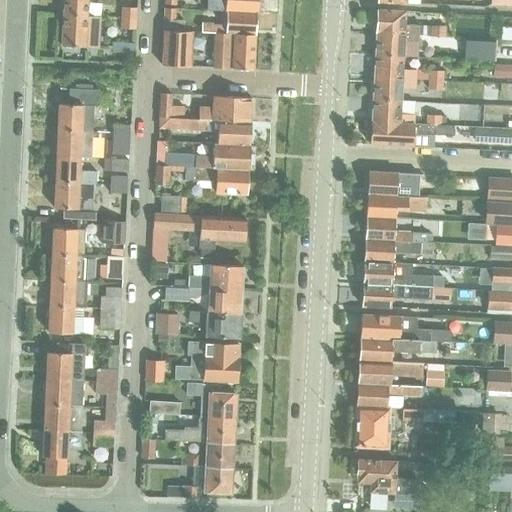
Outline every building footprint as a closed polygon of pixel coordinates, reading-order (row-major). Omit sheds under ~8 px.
[(63,0),(63,15),(86,17),(86,0),(63,0)] [(205,0),(205,10),(226,11),(256,13),(256,0),(205,0)] [(122,7),(121,18),(135,19),(136,8),(122,7)] [(165,8),(163,30),(173,30),(174,8),(165,8)] [(201,32),(216,33),(255,35),(256,13),(226,11),(225,25),(201,24),(201,32)] [(378,11),(377,33),(418,35),(419,25),(404,25),(405,12),(378,11)] [(86,17),(63,15),(61,46),(84,47),(97,48),(99,17),(86,17)] [(135,19),(121,18),(120,28),(135,30),(135,19)] [(431,26),(430,35),(445,36),(445,26),(431,26)] [(173,30),(163,30),(161,65),(189,66),(190,31),(173,30)] [(228,64),(233,64),(233,69),(253,70),(255,35),(216,33),(214,68),(228,68),(228,64)] [(377,33),(375,55),(403,56),(417,57),(418,35),(377,33)] [(445,36),(430,35),(430,44),(445,45),(445,36)] [(375,55),(374,77),(415,79),(428,80),(443,81),(444,71),(402,69),(403,56),(375,55)] [(493,77),(511,78),(511,63),(494,63),(493,77)] [(374,77),(373,100),(401,101),(401,89),(415,89),(415,79),(374,77)] [(443,81),(428,80),(427,89),(443,90),(443,81)] [(59,105),(57,131),(92,133),(93,106),(98,106),(99,91),(69,90),(68,105),(59,105)] [(160,94),(159,117),(183,119),(184,107),(171,106),(171,94),(160,94)] [(198,120),(248,122),(249,98),(213,96),(212,108),(198,107),(198,120)] [(373,100),(372,121),(413,123),(413,114),(400,114),(401,101),(373,100)] [(427,115),(427,124),(445,125),(446,116),(427,115)] [(218,145),(247,146),(248,122),(198,120),(183,119),(159,117),(158,129),(218,132),(218,145)] [(413,123),(372,121),(370,144),(412,147),(413,133),(452,135),(452,125),(445,125),(427,124),(413,123)] [(113,125),(113,134),(129,135),(130,126),(113,125)] [(477,142),(511,143),(511,130),(477,129),(477,142)] [(57,131),(56,157),(91,158),(92,133),(57,131)] [(129,135),(113,134),(112,140),(107,140),(106,154),(128,155),(129,135)] [(168,165),(185,166),(246,170),(247,146),(218,145),(213,144),(212,163),(208,163),(208,159),(192,158),(192,154),(166,153),(166,165),(168,165)] [(56,157),(55,182),(78,183),(92,184),(94,184),(95,173),(79,172),(80,158),(91,159),(91,158),(56,157)] [(128,160),(104,159),(104,170),(128,171),(128,160)] [(167,185),(168,165),(166,165),(156,165),(155,184),(167,185)] [(246,170),(185,166),(184,179),(217,181),(216,193),(244,194),(246,170)] [(369,171),(368,194),(426,197),(426,188),(396,187),(397,173),(369,171)] [(110,176),(110,185),(126,186),(127,176),(110,176)] [(487,198),(511,199),(511,178),(489,178),(487,198)] [(55,182),(54,208),(67,208),(76,209),(91,210),(92,184),(78,183),(55,182)] [(368,194),(367,216),(395,218),(395,209),(425,211),(426,197),(368,194)] [(161,196),(160,214),(179,215),(180,197),(161,196)] [(486,222),(511,223),(511,204),(487,203),(486,222)] [(179,215),(160,214),(153,214),(152,224),(198,227),(197,247),(211,248),(211,240),(241,241),(243,218),(179,215)] [(367,216),(365,239),(427,242),(427,233),(394,231),(395,218),(367,216)] [(101,243),(124,244),(125,222),(102,221),(101,243)] [(511,224),(495,224),(494,244),(511,245),(511,224)] [(53,228),(51,255),(84,257),(85,229),(53,228)] [(365,239),(364,261),(392,262),(393,252),(432,254),(432,242),(427,242),(365,239)] [(490,259),(511,259),(511,246),(490,246),(490,259)] [(51,255),(50,281),(83,282),(83,281),(84,257),(51,255)] [(99,278),(122,279),(123,257),(107,256),(106,265),(100,264),(99,278)] [(467,270),(467,259),(445,258),(444,269),(467,270)] [(168,262),(155,261),(154,278),(167,279),(168,262)] [(364,261),(363,283),(432,287),(443,287),(444,276),(432,276),(411,274),(412,264),(392,262),(364,261)] [(187,277),(187,287),(240,291),(241,267),(209,265),(208,283),(203,282),(203,278),(187,277)] [(511,269),(492,268),(491,290),(511,290),(511,269)] [(50,281),(49,307),(73,308),(73,307),(85,307),(86,281),(83,281),(83,282),(50,281)] [(458,290),(478,293),(480,283),(459,281),(458,290)] [(432,287),(363,283),(362,306),(390,307),(391,297),(431,300),(432,287)] [(101,295),(100,309),(120,310),(121,287),(105,287),(105,296),(101,295)] [(207,294),(207,312),(207,313),(238,314),(240,291),(187,287),(165,287),(165,298),(187,300),(187,297),(203,298),(203,294),(207,294)] [(511,308),(511,290),(491,290),(490,291),(487,291),(486,309),(511,311),(511,308)] [(49,307),(48,332),(72,333),(83,334),(83,317),(73,317),(73,308),(49,307)] [(120,310),(100,309),(99,328),(119,329),(120,310)] [(207,313),(207,312),(189,311),(188,321),(206,322),(205,336),(237,338),(238,314),(207,313)] [(155,312),(154,333),(175,334),(176,313),(155,312)] [(361,314),(360,337),(429,341),(436,342),(450,342),(450,330),(415,329),(416,317),(399,316),(361,314)] [(511,321),(494,320),(492,343),(511,344),(511,321)] [(360,337),(359,360),(390,362),(390,352),(428,354),(436,354),(436,342),(429,341),(360,337)] [(110,362),(120,363),(121,341),(111,340),(110,362)] [(187,342),(186,356),(197,356),(203,357),(203,360),(202,379),(234,381),(236,344),(198,342),(187,342)] [(47,353),(45,379),(83,380),(84,368),(70,367),(71,354),(47,353)] [(359,360),(357,383),(388,385),(389,375),(421,377),(422,363),(390,362),(359,360)] [(163,362),(146,361),(145,382),(162,382),(163,362)] [(95,368),(95,381),(116,382),(117,369),(95,368)] [(485,390),(509,391),(510,372),(486,370),(485,390)] [(45,379),(44,405),(82,407),(83,380),(45,379)] [(106,395),(105,408),(114,408),(116,395),(116,382),(95,381),(94,394),(106,395)] [(200,395),(199,406),(199,417),(233,419),(234,394),(218,393),(219,385),(186,383),(185,395),(200,395)] [(357,383),(356,406),(386,409),(387,409),(388,394),(388,385),(357,383)] [(149,413),(157,414),(178,415),(179,403),(148,402),(147,413),(149,413)] [(44,405),(43,431),(80,433),(82,407),(44,405)] [(386,409),(356,406),(354,446),(385,448),(386,429),(391,429),(392,417),(387,417),(387,409),(386,409)] [(93,421),(92,434),(113,434),(114,422),(113,422),(114,408),(105,408),(104,421),(93,421)] [(402,408),(402,421),(410,421),(410,430),(422,430),(423,409),(402,408)] [(157,414),(149,413),(147,413),(144,413),(144,425),(156,426),(157,414)] [(233,419),(199,417),(198,427),(184,426),(184,431),(164,430),(164,441),(198,443),(205,442),(232,443),(233,419)] [(80,433),(43,431),(42,458),(46,458),(45,474),(65,475),(67,450),(79,451),(80,433)] [(113,434),(92,434),(92,446),(113,447),(113,434)] [(490,445),(481,445),(481,459),(511,459),(511,445),(503,446),(503,437),(490,437),(490,445)] [(154,441),(142,440),(141,458),(154,459),(154,441)] [(205,442),(204,467),(230,468),(232,443),(205,442)] [(182,466),(196,466),(197,457),(183,456),(182,466)] [(369,504),(385,505),(385,493),(394,493),(394,492),(414,493),(415,479),(395,478),(396,461),(358,459),(357,463),(353,465),(353,471),(357,473),(357,477),(357,482),(370,483),(369,504)] [(511,491),(511,467),(490,466),(489,490),(511,491)] [(230,468),(204,467),(203,491),(229,492),(230,468)] [(181,497),(195,498),(195,487),(181,487),(181,497)]
